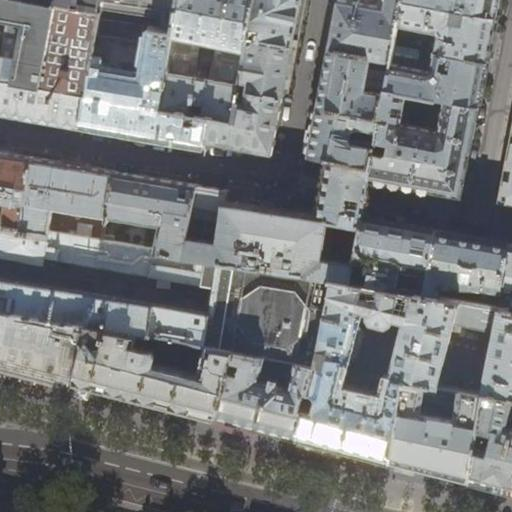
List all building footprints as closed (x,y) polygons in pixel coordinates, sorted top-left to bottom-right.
[(97,35),(100,18),(101,10),(48,0),(0,0),(0,112),(39,119),(81,126),(86,95),(88,95),(97,35)] [(48,0),(101,10),(102,6),(102,0),(48,0)] [(102,0),(102,6),(176,20),(179,0),(102,0)] [(165,88),(163,96),(161,108),(190,113),(192,101),(207,104),(205,115),(209,116),(232,119),(238,88),(254,0),(179,0),(176,20),(174,32),(165,88)] [(300,0),(254,0),(238,88),(282,96),(287,74),(295,28),(300,0)] [(380,0),(377,5),(362,3),(362,0),(338,0),(334,23),(330,47),(372,55),(372,57),(386,59),(384,69),(390,70),(395,43),(402,0),(380,0)] [(402,0),(395,43),(487,60),(490,44),(496,16),(409,0),(402,0)] [(409,0),(496,16),(499,0),(498,0),(409,0)] [(100,18),(97,35),(142,44),(145,27),(100,18)] [(148,46),(142,44),(97,35),(88,95),(86,95),(81,126),(130,135),(204,147),(205,140),(209,116),(205,115),(190,113),(161,108),(163,96),(153,95),(154,87),(165,88),(174,32),(151,28),(148,46)] [(482,87),(487,60),(395,43),(390,70),(387,87),(409,91),(447,99),(478,105),(482,87)] [(370,66),(372,57),(372,55),(330,47),(324,77),(314,127),(309,155),(329,159),(372,168),(387,87),(390,70),(384,69),(370,66)] [(402,124),(409,91),(387,87),(372,168),(370,177),(371,177),(461,193),(466,169),(472,137),(478,105),(447,99),(441,131),(402,124)] [(272,152),(282,96),(238,88),(232,119),(209,116),(205,140),(234,145),(272,152)] [(511,140),(509,158),(500,201),(511,202),(511,140)] [(0,150),(0,205),(5,206),(3,223),(21,226),(32,156),(0,150)] [(103,240),(106,220),(114,170),(70,163),(32,156),(21,226),(103,240)] [(370,177),(372,168),(329,159),(324,187),(324,189),(319,215),(319,217),(361,226),(363,215),(364,216),(368,196),(371,177),(370,177)] [(150,176),(114,170),(106,220),(109,221),(110,216),(159,224),(154,249),(185,254),(196,185),(196,184),(150,176)] [(229,190),(196,185),(185,254),(267,268),(277,208),(241,202),(236,201),(236,202),(227,201),(229,190)] [(303,212),(277,208),(267,268),(333,279),(352,282),(361,226),(319,217),(319,215),(313,214),(302,213),(303,212)] [(401,223),(364,216),(363,215),(361,226),(352,282),(402,291),(413,293),(424,295),(437,229),(401,223)] [(0,310),(85,324),(140,334),(161,338),(186,343),(207,346),(235,351),(317,365),(333,279),(267,268),(185,254),(154,249),(103,240),(21,226),(3,223),(0,222),(0,310)] [(471,235),(437,229),(424,295),(451,299),(453,289),(483,290),(481,299),(468,297),(467,302),(499,307),(502,288),(510,242),(471,235)] [(511,242),(510,242),(502,288),(511,289),(511,242)] [(317,365),(317,366),(297,436),(341,448),(364,453),(389,460),(391,460),(404,379),(439,384),(456,316),(463,318),(461,323),(489,330),(489,329),(496,331),(486,392),(511,396),(511,309),(499,307),(467,302),(451,299),(424,295),(413,293),(410,302),(399,301),(402,291),(352,282),(333,279),(317,365)] [(73,378),(85,324),(0,310),(0,359),(39,369),(73,378)] [(139,342),(140,334),(85,324),(73,378),(155,400),(216,415),(235,351),(207,346),(202,372),(179,369),(186,343),(161,338),(159,351),(145,348),(146,343),(139,342)] [(317,366),(317,365),(235,351),(216,415),(251,424),(297,436),(317,366)] [(424,469),(469,481),(483,391),(439,384),(404,379),(391,460),(424,469)] [(511,396),(486,392),(483,391),(469,481),(511,491),(511,426),(507,425),(511,403),(511,396)]
